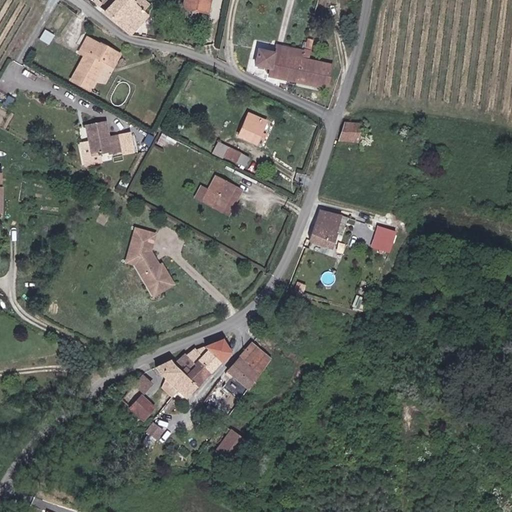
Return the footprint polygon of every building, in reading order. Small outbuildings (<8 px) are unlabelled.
[(93,0),(95,1),(96,0),(115,0),(105,11),(131,34),(131,35),(150,14),(133,0),(93,0)] [(208,0),(182,0),(181,8),(205,13),(208,0)] [(121,52),(89,35),(81,49),(87,52),(72,80),(91,90),(100,72),(99,71),(105,59),(115,64),(121,52)] [(269,77),(329,88),(333,63),(311,59),(314,40),(307,39),(305,51),(275,45),(274,54),(259,52),(256,67),(271,69),(269,77)] [(256,143),(266,121),(250,113),(239,135),(256,143)] [(106,123),(86,126),(90,155),(108,152),(109,155),(122,153),(119,135),(108,137),(106,123)] [(361,141),(362,135),(362,128),(346,125),(341,141),(361,141)] [(251,158),(221,142),(216,151),(247,167),(251,158)] [(436,164),(437,153),(425,153),(425,164),(436,164)] [(216,176),(209,190),(201,187),(195,199),(229,216),(243,190),(216,176)] [(308,241),(326,246),(332,248),(341,217),(317,210),(308,241)] [(390,253),(397,230),(377,224),(370,246),(390,253)] [(155,234),(136,228),(127,262),(136,264),(154,295),(174,283),(162,264),(160,265),(151,251),(155,234)] [(167,358),(155,366),(186,397),(232,353),(223,337),(205,344),(207,348),(200,353),(196,349),(185,353),(172,362),(167,358)] [(229,371),(248,388),(271,357),(252,344),(237,361),(229,371)] [(143,374),(123,397),(145,417),(156,405),(142,392),(152,382),(143,374)] [(173,398),(164,408),(167,411),(176,401),(173,398)] [(152,421),(141,441),(152,447),(163,427),(152,421)] [(230,430),(212,454),(227,465),(245,441),(230,430)]
